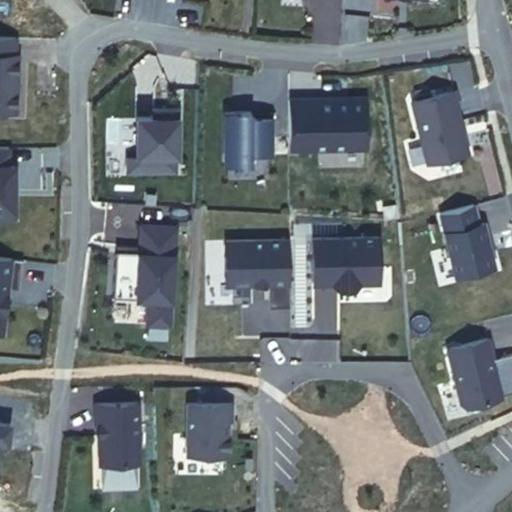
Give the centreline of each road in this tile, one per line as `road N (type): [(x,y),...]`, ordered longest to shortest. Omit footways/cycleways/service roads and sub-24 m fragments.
road 1 (residential): [(46,511),(89,43),(112,29),(268,59),(490,32)]
road 2 (residential): [(459,511),(385,371),(284,371),(272,389),(260,493),(266,511)]
